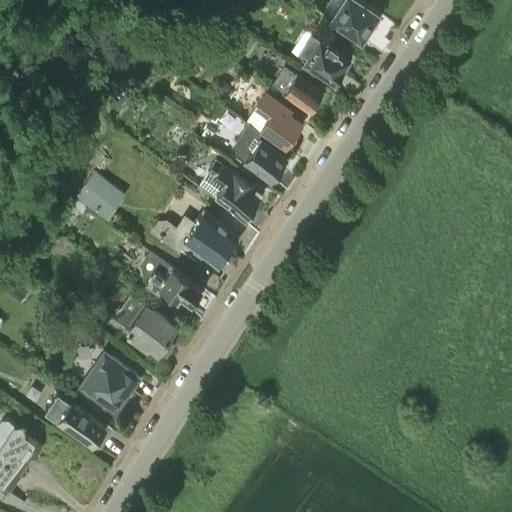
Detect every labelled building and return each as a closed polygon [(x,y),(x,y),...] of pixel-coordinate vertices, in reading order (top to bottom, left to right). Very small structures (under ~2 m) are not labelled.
[(361,0),(338,0),(328,16),(360,37),(362,38),(379,49),(388,37),(384,34),(393,20),(377,10),(361,0)] [(190,31),(204,42),(211,33),(197,22),(190,31)] [(306,26),(290,51),(301,58),(333,79),(334,83),(351,94),(359,82),(342,70),(341,66),(348,55),(337,47),(338,45),(326,37),(325,38),(310,28),(306,26)] [(195,52),(203,42),(191,33),(183,43),(195,52)] [(312,109),(317,101),(315,100),(322,90),(284,63),(270,83),(282,91),(281,92),(308,110),(309,107),(312,109)] [(109,72),(108,72),(99,85),(108,91),(109,92),(111,90),(119,80),(109,72)] [(260,125),(285,142),(307,158),(317,143),(312,139),(317,132),(300,120),(289,112),(292,107),(265,88),(254,105),(267,114),(260,125)] [(149,97),(160,105),(163,100),(153,92),(149,97)] [(181,105),(173,115),(184,124),(192,114),(181,105)] [(297,172),(281,161),(288,151),(247,122),(231,144),(236,148),(235,150),(271,175),(274,177),(273,178),(287,187),(297,172)] [(252,202),(261,189),(250,182),(251,180),(215,156),(198,181),(245,213),(242,217),(260,229),(270,214),(252,202)] [(94,169),(76,195),(97,210),(115,184),(94,169)] [(86,204),(76,197),(71,204),(81,211),(86,204)] [(158,219),(151,229),(177,248),(184,238),(186,239),(217,260),(231,240),(246,250),(259,230),(231,211),(223,222),(203,207),(195,219),(183,237),(158,219)] [(154,266),(145,281),(159,290),(161,288),(178,299),(181,294),(190,300),(188,304),(203,314),(217,293),(202,284),(173,265),(167,275),(154,266)] [(7,270),(0,279),(0,284),(8,290),(17,278),(7,270)] [(164,352),(172,340),(166,336),(175,322),(145,301),(125,329),(127,331),(124,335),(146,350),(151,343),(164,352)] [(94,364),(80,386),(89,392),(104,402),(103,403),(114,411),(125,396),(123,394),(127,387),(130,389),(139,374),(108,353),(104,350),(94,364)] [(58,390),(46,408),(58,416),(57,417),(93,441),(100,446),(114,427),(107,422),(71,397),(58,390)] [(87,391),(81,400),(97,411),(103,403),(104,402),(87,391)] [(0,479),(7,484),(12,487),(19,478),(18,469),(19,467),(28,455),(37,452),(44,443),(39,439),(26,430),(24,421),(15,422),(9,418),(2,420),(0,422),(0,479)]
